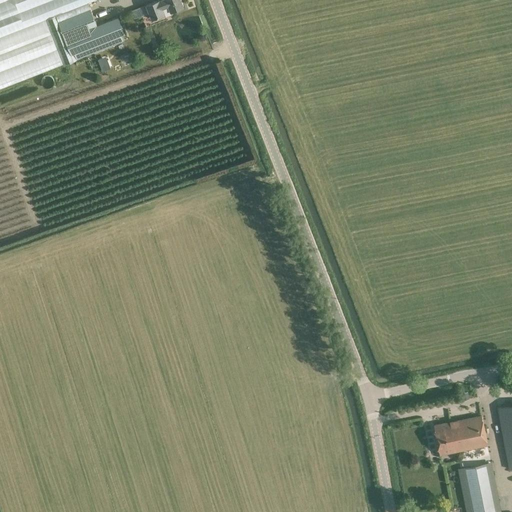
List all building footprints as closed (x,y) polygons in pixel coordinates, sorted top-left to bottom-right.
[(0,0),(0,88),(63,64),(63,65),(121,42),(119,36),(125,34),(118,17),(97,25),(88,3),(95,0),(0,0)] [(181,0),(159,0),(146,5),(152,19),(165,14),(166,17),(172,14),(171,12),(184,7),(181,0)] [(511,404),(498,407),(509,469),(511,468),(511,404)] [(481,416),(434,425),(440,454),(463,450),(487,445),(481,416)] [(501,511),(492,462),(459,469),(467,511),(501,511)]
